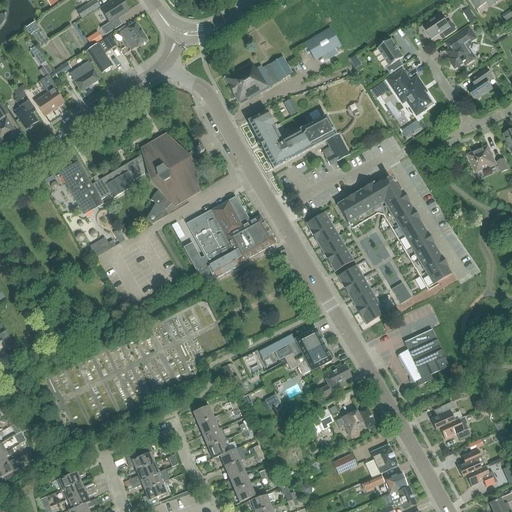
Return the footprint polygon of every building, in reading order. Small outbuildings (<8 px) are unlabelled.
[(117,18),(128,11),(121,0),(114,0),(100,9),(109,23),(100,28),(105,35),(121,24),(117,18)] [(493,5),(499,0),(470,0),(477,10),(490,1),(493,5)] [(99,8),(94,1),(79,11),(79,12),(77,13),(81,19),(84,17),(84,18),(99,8)] [(445,39),(456,31),(450,21),(447,23),(441,15),(424,27),(432,39),(441,33),(445,39)] [(135,22),(125,28),(124,27),(117,31),(119,33),(118,34),(130,52),(147,41),(135,22)] [(31,25),(26,28),(31,35),(35,32),(31,25)] [(340,46),(330,29),(304,44),(314,61),(324,55),(334,49),(340,46)] [(467,64),(474,60),(472,57),(473,57),(467,48),(471,45),(469,42),(475,38),(469,29),(448,43),(453,50),(448,54),(451,58),(449,60),(455,69),(463,63),(466,62),(467,64)] [(112,66),(104,54),(116,46),(110,36),(96,45),(85,52),(91,63),(93,61),(101,74),(112,66)] [(90,37),(87,40),(91,46),(102,40),(99,36),(93,40),(90,37)] [(390,75),(404,66),(400,60),(403,58),(391,40),(378,49),(390,66),(386,69),(390,75)] [(35,48),(31,51),(35,57),(40,54),(35,48)] [(334,49),(324,55),(327,60),(338,54),(334,49)] [(282,58),(269,65),(279,81),(279,82),(292,75),(282,58)] [(69,74),(78,89),(81,93),(100,81),(88,62),(69,74)] [(56,78),(70,70),(66,63),(61,67),(59,65),(52,69),(54,72),(52,73),(53,74),(49,76),(52,80),(56,78)] [(272,86),(271,86),(262,69),(260,67),(254,70),(250,63),(231,74),(236,81),(246,75),(258,95),(272,86)] [(49,67),(41,73),(44,78),(52,72),(49,67)] [(478,83),(468,90),(475,101),(493,89),(488,82),(493,78),(487,69),(475,77),(478,83)] [(426,92),(417,78),(410,83),(402,71),(388,81),(398,95),(402,93),(417,115),(426,109),(425,108),(431,103),(425,93),(426,92)] [(236,81),(231,74),(224,79),(239,106),(258,95),(246,75),(236,81)] [(44,117),(64,103),(55,90),(57,88),(48,75),(39,82),(45,90),(47,94),(42,97),(34,102),(44,117)] [(380,84),(370,91),(375,99),(385,92),(380,84)] [(27,101),(18,89),(13,92),(18,99),(13,102),(18,109),(14,112),(27,130),(37,122),(31,114),(33,112),(26,102),(27,101)] [(285,97),(290,108),(297,105),(293,94),(285,97)] [(0,142),(16,133),(5,116),(9,114),(2,103),(0,104),(0,119),(1,120),(0,120),(0,142)] [(337,139),(336,136),(325,117),(300,131),(301,133),(281,144),(274,129),(269,120),(270,119),(266,112),(247,122),(258,142),(258,143),(261,150),(262,149),(273,170),(318,146),(329,166),(349,156),(339,138),(337,139)] [(416,123),(403,132),(408,140),(421,130),(416,123)] [(83,215),(93,210),(92,209),(96,207),(96,208),(103,204),(100,200),(111,194),(113,198),(135,185),(133,181),(146,173),(149,183),(167,200),(161,207),(155,203),(146,220),(152,225),(168,216),(165,210),(171,204),(174,207),(200,192),(192,163),(198,161),(192,151),(187,156),(166,134),(140,149),(142,156),(99,181),(98,178),(94,181),(95,183),(91,185),(78,162),(58,173),(83,215)] [(476,173),(496,165),(488,146),(468,155),(476,173)] [(501,173),(509,170),(504,159),(497,162),(501,173)] [(383,211),(382,216),(426,290),(451,275),(451,274),(447,268),(448,268),(441,256),(440,257),(433,244),(427,233),(426,233),(419,221),(419,220),(412,209),(409,204),(409,203),(401,190),(399,192),(395,185),(394,186),(389,178),(382,183),(381,181),(374,185),(373,183),(360,191),(355,195),(354,194),(343,201),(343,202),(337,205),(336,205),(351,230),(378,214),(379,210),(383,211)] [(238,264),(275,244),(259,217),(249,223),(235,198),(187,225),(204,257),(200,259),(192,243),(183,248),(203,285),(216,278),(239,266),(238,264)] [(313,237),(332,225),(325,213),(324,213),(306,224),(306,225),(310,231),(309,231),(313,237)] [(177,223),(171,226),(179,240),(185,237),(177,223)] [(339,237),(332,225),(313,237),(316,242),(320,248),(339,237)] [(346,249),(339,237),(320,248),(324,254),(323,255),(327,260),(346,249)] [(89,247),(96,258),(116,246),(112,241),(108,244),(104,238),(89,247)] [(346,249),(327,260),(330,266),(331,266),(334,272),(353,261),(346,249)] [(344,290),(363,278),(356,266),(337,277),(337,278),(338,277),(341,283),(341,284),(344,290)] [(352,301),(370,290),(363,278),(344,290),(347,295),(348,295),(352,301)] [(398,301),(400,305),(406,302),(411,298),(409,295),(407,291),(405,287),(402,283),(402,284),(397,287),(391,290),(394,294),(396,297),(398,301)] [(377,302),(370,290),(352,301),(355,307),(358,313),(377,302)] [(377,302),(358,313),(362,319),(366,325),(385,314),(384,314),(377,302)] [(387,333),(392,331),(389,323),(384,325),(387,333)] [(284,358),(287,364),(325,344),(323,340),(321,340),(315,329),(294,340),(291,335),(258,353),(262,359),(274,353),(278,360),(284,358)] [(404,343),(407,351),(397,357),(412,384),(415,382),(418,387),(432,380),(430,376),(448,368),(432,331),(404,343)] [(327,349),(325,344),(287,364),(291,371),(297,367),(302,376),(310,371),(311,372),(331,362),(332,361),(326,350),(327,349)] [(222,369),(225,374),(230,371),(227,366),(222,369)] [(318,391),(322,399),(334,393),(338,390),(335,386),(351,378),(344,366),(329,373),(330,374),(323,378),(328,386),(318,391)] [(247,394),(242,385),(237,376),(230,380),(239,398),(247,394)] [(457,393),(450,396),(453,402),(459,399),(457,393)] [(280,404),(275,395),(265,401),(269,410),(280,404)] [(248,397),(241,401),(245,409),(252,405),(248,397)] [(228,402),(231,410),(237,407),(234,400),(228,402)] [(442,414),(429,420),(434,430),(453,422),(457,420),(461,418),(459,412),(455,414),(450,404),(439,408),(442,414)] [(192,413),(197,425),(213,418),(208,406),(192,413)] [(334,407),(329,410),(332,415),(337,412),(334,407)] [(354,413),(336,422),(339,429),(344,426),(350,440),(367,432),(367,431),(376,426),(367,408),(355,414),(354,413)] [(327,411),(310,419),(316,430),(332,422),(327,411)] [(202,436),(218,429),(213,418),(197,425),(202,436)] [(453,422),(434,430),(434,431),(438,430),(443,440),(455,435),(458,440),(469,435),(464,425),(466,425),(463,418),(461,418),(457,420),(453,422)] [(242,423),(242,424),(239,425),(242,433),(250,429),(246,421),(242,423)] [(207,448),(223,441),(225,440),(220,429),(218,429),(202,436),(207,448)] [(253,436),(250,429),(242,433),(244,439),(250,437),(253,436)] [(58,444),(56,439),(55,439),(49,442),(53,450),(54,449),(58,447),(59,446),(58,444)] [(483,446),(480,440),(468,445),(471,450),(476,448),(476,449),(483,446)] [(228,453),(223,441),(207,448),(212,460),(219,457),(228,453)] [(256,455),(261,452),(258,445),(253,448),(247,450),(251,457),(256,455)] [(374,460),(365,463),(372,478),(398,466),(388,446),(371,453),(374,460)] [(133,465),(135,470),(153,462),(154,463),(155,462),(149,447),(125,457),(129,467),(133,465)] [(172,461),(181,460),(180,450),(171,452),(172,461)] [(235,450),(228,453),(219,457),(224,469),(240,461),(245,460),(242,454),(238,456),(235,450)] [(469,461),(457,467),(462,478),(465,476),(485,467),(477,451),(466,456),(469,461)] [(8,456),(6,453),(0,455),(0,467),(7,463),(5,458),(8,456)] [(351,455),(333,464),(338,475),(357,466),(351,455)] [(229,480),(245,473),(240,461),(224,469),(229,480)] [(159,469),(155,462),(154,463),(153,462),(135,470),(137,476),(128,480),(130,484),(160,472),(159,469)] [(0,479),(16,471),(14,467),(10,469),(7,463),(0,467),(0,479)] [(62,490),(81,482),(78,476),(82,475),(78,464),(66,469),(68,475),(58,479),(62,490)] [(485,467),(465,476),(466,477),(471,488),(482,482),(485,488),(497,483),(492,473),(488,474),(485,467)] [(266,478),(271,476),(268,469),(263,470),(258,472),(261,480),(266,478)] [(164,482),(160,472),(130,484),(132,489),(142,485),(144,490),(164,482)] [(381,476),(361,484),(364,491),(383,484),(384,485),(387,483),(389,488),(385,489),(388,495),(391,494),(408,487),(401,472),(383,480),(381,476)] [(234,492),(250,485),(245,473),(229,480),(234,492)] [(67,500),(95,488),(99,486),(97,481),(83,487),(81,482),(62,490),(67,500)] [(168,492),(164,482),(144,490),(146,496),(142,497),(146,508),(159,502),(156,497),(168,492)] [(250,485),(234,492),(239,503),(255,497),(250,485)] [(302,487),(302,492),(306,495),(310,493),(311,488),(307,485),(302,487)] [(89,502),(89,501),(87,496),(97,492),(95,488),(67,500),(71,509),(89,502)] [(415,505),(415,504),(409,489),(407,489),(390,496),(395,508),(403,505),(405,509),(415,505)] [(510,511),(507,504),(511,501),(511,491),(510,493),(511,495),(489,504),(492,511),(510,511)] [(267,496),(249,502),(251,507),(252,508),(253,508),(254,511),(258,511),(271,508),(273,507),(272,502),(269,503),(267,496)] [(95,499),(89,501),(89,502),(71,509),(67,511),(89,511),(87,508),(97,504),(95,499)] [(295,500),(291,501),(286,503),(289,510),(294,508),(297,506),(295,500)] [(298,506),(300,511),(308,508),(306,503),(298,506)]
